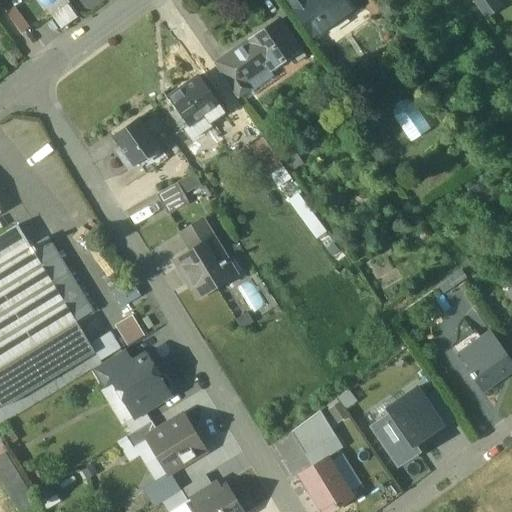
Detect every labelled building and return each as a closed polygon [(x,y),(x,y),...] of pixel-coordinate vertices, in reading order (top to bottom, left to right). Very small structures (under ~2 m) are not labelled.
[(305,0),(288,0),(296,9),(307,2),(305,0)] [(296,9),(295,10),(314,37),(361,4),(358,0),(308,0),(307,2),(296,9)] [(381,12),(372,0),(364,0),(364,1),(374,16),(381,12)] [(500,9),(493,0),(473,0),(487,18),(500,9)] [(12,3),(4,9),(18,28),(26,22),(12,3)] [(282,23),(276,28),(273,23),(250,38),(268,64),(272,68),(291,55),(300,48),(282,23)] [(250,38),(227,55),(245,80),(246,80),(268,64),(250,38)] [(300,48),(291,55),(296,62),(305,56),(300,48)] [(245,80),(227,55),(215,63),(238,97),(251,88),(246,80),(245,80)] [(226,111),(200,74),(169,96),(189,125),(204,114),(210,122),(226,111)] [(395,113),(410,140),(431,127),(416,101),(395,113)] [(140,118),(113,136),(121,148),(115,151),(129,170),(138,164),(161,148),(140,118)] [(263,136),(250,145),(270,174),(283,165),(263,136)] [(161,148),(138,164),(146,176),(169,160),(161,148)] [(283,165),(270,174),(278,185),(291,176),(283,165)] [(179,183),(157,194),(169,215),(190,204),(179,183)] [(290,196),(313,237),(322,232),(299,191),(290,196)] [(203,220),(181,233),(191,250),(214,237),(203,220)] [(30,247),(17,226),(0,236),(0,367),(76,322),(54,286),(30,247)] [(71,275),(47,237),(30,247),(54,286),(71,275)] [(229,262),(214,237),(191,250),(190,251),(193,254),(188,257),(187,256),(185,255),(183,255),(177,259),(176,260),(175,263),(178,268),(179,270),(182,270),(185,269),(189,276),(186,278),(186,280),(186,281),(187,282),(188,283),(189,283),(191,283),(192,283),(199,295),(229,278),(222,266),(229,262)] [(93,311),(71,275),(54,286),(76,322),(93,311)] [(144,335),(132,316),(115,326),(127,345),(144,335)] [(76,322),(0,367),(0,406),(2,409),(95,353),(90,345),(76,322)] [(121,348),(111,332),(90,345),(95,353),(100,361),(121,348)] [(511,362),(492,335),(461,357),(472,373),(470,374),(473,379),(474,379),(483,392),(502,378),(499,375),(511,366),(511,362)] [(123,351),(92,369),(105,390),(113,384),(114,384),(110,378),(131,364),(123,351)] [(166,397),(148,368),(151,365),(145,355),(131,364),(110,378),(114,384),(113,384),(114,386),(120,389),(122,393),(120,398),(124,404),(129,404),(136,415),(166,397)] [(399,408),(372,427),(398,465),(418,451),(415,448),(443,429),(424,401),(416,389),(395,403),(399,408)] [(435,393),(424,401),(443,429),(444,430),(455,422),(435,393)] [(320,412),(291,433),(305,455),(336,436),(320,412)] [(158,431),(148,438),(149,440),(169,473),(205,451),(183,416),(158,431)] [(152,421),(127,436),(135,448),(149,440),(148,438),(158,431),(152,421)] [(25,485),(6,454),(0,457),(0,478),(10,494),(25,485)] [(326,458),(299,475),(321,511),(329,511),(351,499),(326,458)] [(205,476),(180,491),(187,502),(191,499),(191,498),(211,486),(205,476)] [(242,511),(226,485),(215,492),(211,486),(191,498),(191,499),(199,511),(242,511)] [(187,502),(180,491),(162,502),(168,511),(199,511),(191,499),(187,502)]
